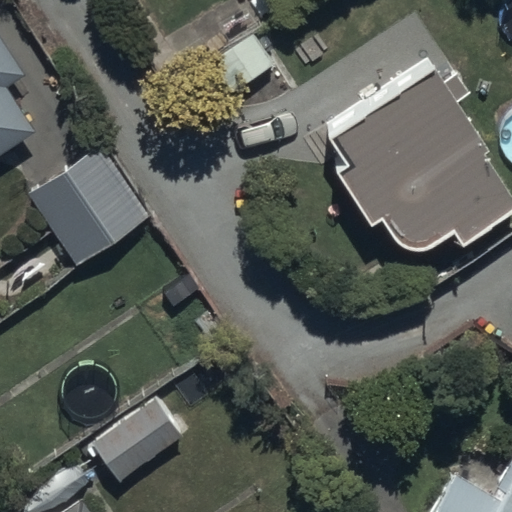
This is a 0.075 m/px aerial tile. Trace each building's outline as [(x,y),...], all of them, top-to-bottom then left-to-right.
[(330,0),(321,0),(284,26),(304,55),(348,25),(330,0)] [(271,58),(250,29),(207,59),(228,88),(271,58)] [(0,31),(0,151),(36,127),(7,84),(26,71),(0,31)] [(511,187),(502,173),(427,60),(326,127),(401,240),(444,211),(466,244),(511,213),(511,187)] [(29,190),(78,264),(151,216),(102,142),(29,190)] [(94,437),(124,482),(185,442),(155,397),(94,437)] [(511,511),(511,467),(496,496),(457,473),(433,511),(511,511)] [(92,511),(84,499),(63,511),(92,511)] [(316,511),(346,511),(337,499),(316,511)]
